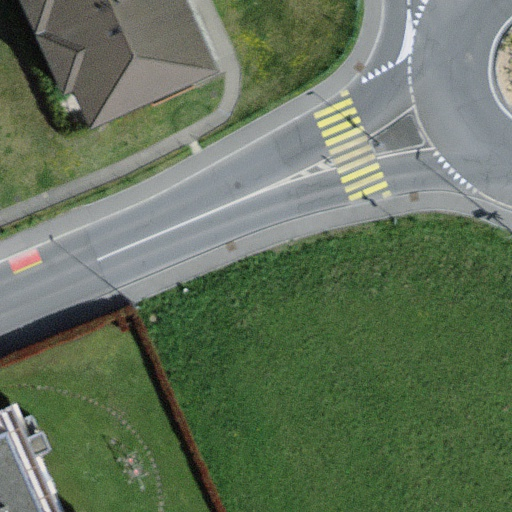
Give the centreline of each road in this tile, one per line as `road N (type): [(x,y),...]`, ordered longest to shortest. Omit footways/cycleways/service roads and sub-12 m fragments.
road 1 (residential): [(281,182),(118,241),(0,295)]
road 2 (residential): [(281,182),(411,166),(502,168)]
road 3 (residential): [(442,53),(412,89),(281,182)]
road 4 (tertiary): [(442,53),(456,123),(502,168)]
